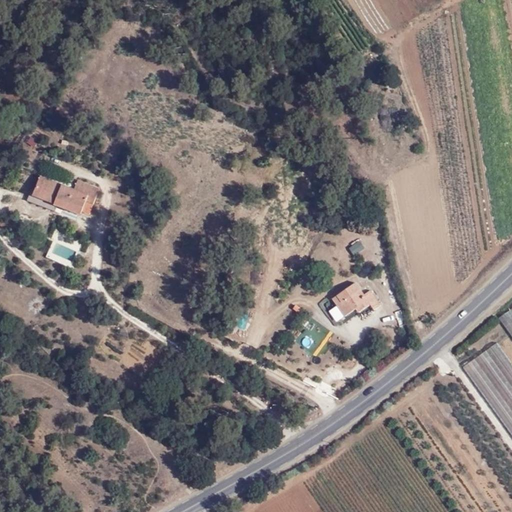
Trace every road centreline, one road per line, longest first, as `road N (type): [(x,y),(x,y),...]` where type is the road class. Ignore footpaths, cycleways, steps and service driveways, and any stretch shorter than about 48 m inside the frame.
road 1 (track): [(427,352),(386,181),(428,159),(396,41),(449,0)]
road 2 (secondary): [(178,511),(315,434),(397,376),(511,274)]
road 3 (track): [(386,181),(319,119),(243,102),(211,82),(183,35),(202,0)]
road 4 (track): [(246,511),(454,365)]
